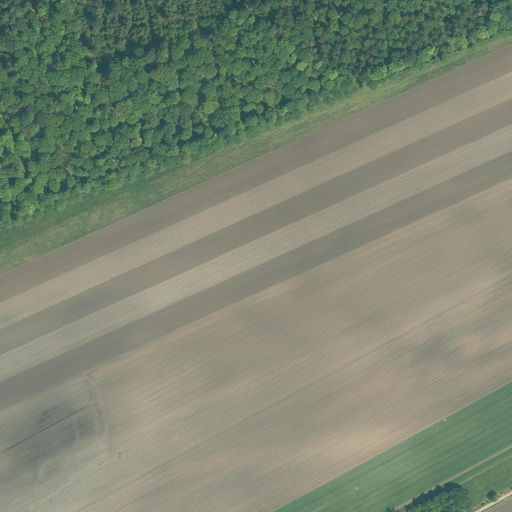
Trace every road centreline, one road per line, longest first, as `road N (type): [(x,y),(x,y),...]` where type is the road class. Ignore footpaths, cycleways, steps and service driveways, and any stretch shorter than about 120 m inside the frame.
road 1 (track): [(349,89),(10,218)]
road 2 (track): [(511,27),(349,89)]
road 3 (track): [(239,9),(349,89)]
